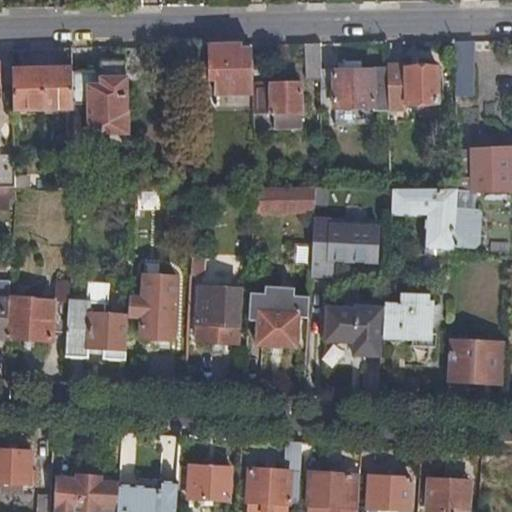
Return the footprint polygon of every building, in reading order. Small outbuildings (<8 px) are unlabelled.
[(474,95),(472,40),(455,40),(456,95),(474,95)] [(321,69),(321,42),(306,43),(306,74),(321,73),(321,69)] [(242,48),(242,44),(207,44),(208,77),(215,77),(215,93),(253,92),(253,83),(252,47),(242,48)] [(511,90),(511,47),(494,48),(495,90),(511,90)] [(101,71),(73,72),(74,102),(88,102),(89,145),(108,144),(109,133),(129,132),(129,110),(127,110),(126,76),(125,76),(125,61),(102,61),(101,71)] [(438,65),(387,66),(388,108),(405,108),(404,103),(419,103),(419,110),(425,110),(425,103),(438,102),(438,65)] [(43,108),(42,66),(13,67),(13,108),(43,108)] [(73,72),(72,66),(42,66),(43,108),(74,108),(74,102),(73,72)] [(388,108),(387,66),(373,67),(374,69),(321,69),(321,73),(322,107),(349,107),(349,118),(364,118),(365,106),(375,107),(375,110),(388,110),(388,108)] [(301,82),(253,83),(253,92),(253,112),(274,112),(274,126),(296,126),(296,112),(301,111),(301,82)] [(511,104),(511,90),(495,90),(496,105),(511,104)] [(471,151),(458,151),(459,187),(511,187),(511,148),(471,149),(471,151)] [(0,182),(15,182),(14,152),(0,151),(0,182)] [(314,210),(315,185),(255,187),(254,212),(314,210)] [(0,210),(14,211),(15,187),(0,186),(0,210)] [(135,198),(136,187),(123,187),(123,198),(135,198)] [(165,198),(165,187),(136,187),(135,198),(165,198)] [(457,231),(459,187),(392,187),(390,213),(426,214),(424,246),(455,248),(457,236),(457,231)] [(511,187),(459,187),(457,231),(511,232),(511,187)] [(331,218),(314,218),(310,279),(333,280),(333,260),(372,260),(372,246),(378,246),(379,235),(373,234),(373,224),(331,223),(331,218)] [(511,236),(457,236),(455,248),(455,254),(511,255),(511,236)] [(204,256),(192,255),(191,274),(204,275),(204,256)] [(144,278),(131,277),(129,314),(142,315),(141,336),(174,338),(177,276),(144,274),(144,278)] [(69,300),(70,279),(56,279),(55,299),(9,296),(7,338),(52,341),(53,330),(67,331),(69,300)] [(240,288),(199,285),(198,309),(199,309),(197,339),(236,342),(238,311),(240,310),(240,288)] [(265,293),(250,292),(249,303),(248,320),(258,320),(256,343),(297,347),(299,316),(308,317),(309,295),(295,294),(295,287),(265,285),(265,293)] [(0,337),(7,338),(9,296),(0,295),(0,337)] [(411,304),(385,303),(385,308),(384,338),(413,339),(412,345),(436,346),(437,333),(433,333),(434,300),(411,299),(411,304)] [(127,359),(129,314),(106,313),(106,302),(69,300),(67,331),(66,355),(89,356),(90,347),(105,348),(104,357),(127,359)] [(384,338),(385,308),(327,305),(325,341),(354,342),(353,354),(383,355),(384,338)] [(450,340),(448,380),(461,381),(461,382),(499,385),(502,343),(450,340)] [(297,511),(302,443),(285,442),(283,472),(250,470),(247,511),(297,511)] [(31,471),(32,453),(0,451),(0,483),(2,484),(1,491),(23,493),(24,485),(35,485),(36,472),(31,471)] [(189,468),(180,468),(179,483),(178,499),(229,501),(231,469),(189,467),(189,468)] [(72,476),(100,478),(99,469),(73,468),(72,476)] [(358,511),(360,476),(310,473),(307,511),(358,511)] [(118,511),(120,485),(120,484),(113,484),(113,478),(100,478),(72,476),(72,480),(58,479),(56,511),(118,511)] [(408,511),(411,478),(369,476),(367,511),(408,511)] [(468,511),(470,482),(429,480),(427,511),(468,511)] [(159,488),(120,485),(118,511),(177,511),(178,499),(179,483),(159,482),(159,488)] [(50,511),(51,496),(39,496),(37,511),(50,511)]
